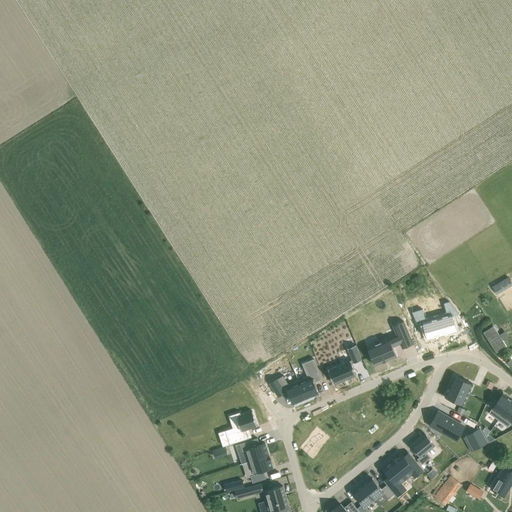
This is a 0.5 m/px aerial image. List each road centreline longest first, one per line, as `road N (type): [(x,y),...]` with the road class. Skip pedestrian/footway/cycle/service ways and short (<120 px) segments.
road 1 (residential): [(308,511),(414,419),(447,357)]
road 2 (residential): [(283,424),(447,357)]
